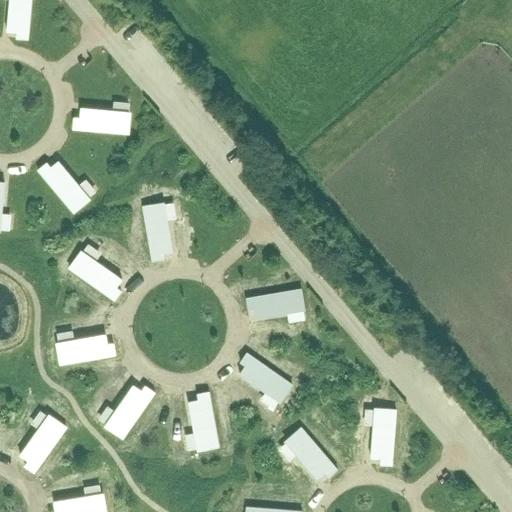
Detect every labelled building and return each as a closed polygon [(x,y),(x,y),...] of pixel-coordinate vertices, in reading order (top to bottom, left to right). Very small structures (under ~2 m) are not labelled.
[(31,0),(12,0),(13,4),(9,3),(7,32),(17,32),(16,39),(28,40),(31,0)] [(128,134),(130,115),(109,113),(110,110),(81,108),(80,118),(74,117),(73,129),(128,134)] [(73,213),(88,200),(74,185),(77,183),(58,161),(51,167),(47,163),(38,170),(73,213)] [(168,223),(165,224),(162,204),(143,207),(152,261),(163,259),(162,253),(172,251),(168,223)] [(99,262),(97,264),(80,252),(69,267),(114,299),(121,290),(116,286),(122,278),(99,262)] [(284,314),(283,311),(303,307),(300,289),(246,298),(248,310),(254,309),(255,318),(284,314)] [(78,338),(79,341),(59,345),(62,363),(116,354),(114,343),(108,344),(107,334),(78,338)] [(263,390),(265,387),(281,399),(292,384),(247,352),(240,362),(245,365),(240,373),(263,390)] [(116,409),(119,411),(107,427),(122,438),(154,393),(144,386),(141,391),(132,386),(116,409)] [(193,430),(196,429),(200,449),(218,446),(209,392),(197,394),(198,400),(188,402),(193,430)] [(396,410),(377,408),(375,429),(372,429),(370,457),(380,458),(380,464),(392,465),(396,410)] [(66,427),(50,416),(39,433),(36,431),(20,455),(28,460),(25,465),(34,472),(66,427)] [(302,428),(288,441),(301,456),(299,458),(317,480),(325,473),(329,478),(338,470),(302,428)] [(105,511),(103,496),(83,500),(82,497),(54,501),(56,511),(51,511),(105,511)]
